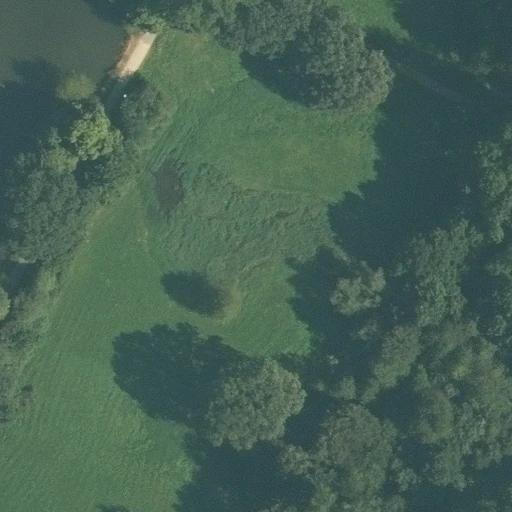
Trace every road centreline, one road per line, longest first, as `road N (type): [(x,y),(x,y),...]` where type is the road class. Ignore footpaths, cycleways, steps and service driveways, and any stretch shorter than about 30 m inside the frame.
road 1 (track): [(179,0),(0,316)]
road 2 (track): [(267,0),(511,140)]
